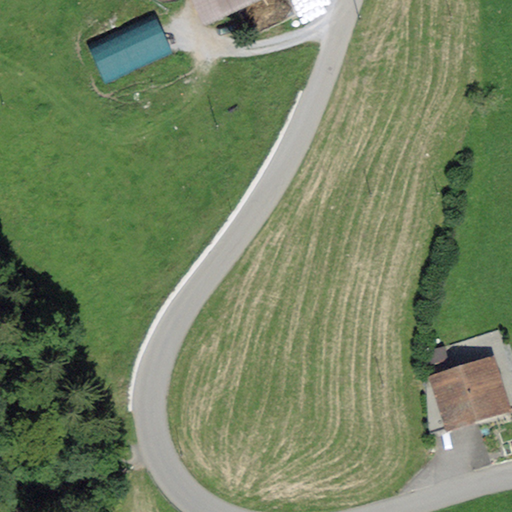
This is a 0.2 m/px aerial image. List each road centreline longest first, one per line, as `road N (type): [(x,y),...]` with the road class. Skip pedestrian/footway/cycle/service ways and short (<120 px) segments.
road 1 (tertiary): [(211,511),(180,487),(161,457),(151,427),(155,367),(180,313),(296,143),(350,0)]
road 2 (tertiary): [(511,476),(387,511)]
